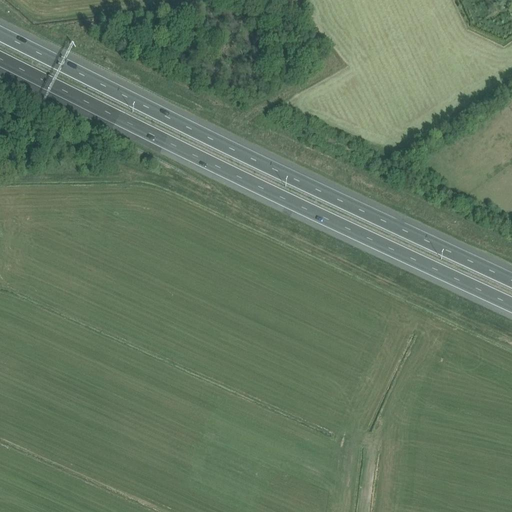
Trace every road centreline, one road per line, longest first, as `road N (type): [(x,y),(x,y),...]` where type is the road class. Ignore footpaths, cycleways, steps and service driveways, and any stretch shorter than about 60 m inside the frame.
road 1 (motorway): [(511,274),(0,28)]
road 2 (motorway): [(0,58),(511,300)]
